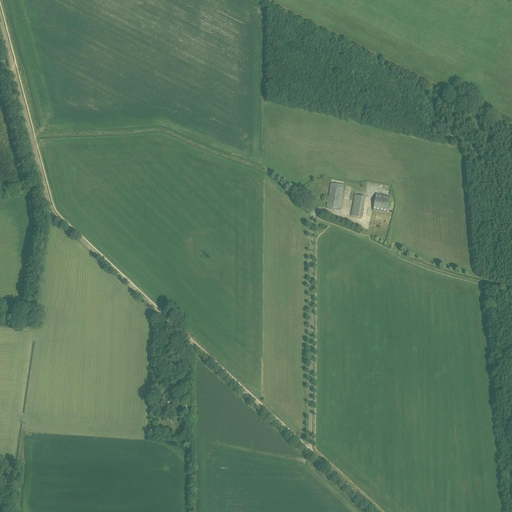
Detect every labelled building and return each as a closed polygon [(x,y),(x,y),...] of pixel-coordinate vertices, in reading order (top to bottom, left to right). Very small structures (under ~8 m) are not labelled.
[(339,209),(344,186),(331,183),(327,207),(339,209)] [(390,196),(376,194),(373,210),(387,213),(390,196)] [(365,197),(355,195),(351,216),(361,218),(365,197)] [(168,402),(178,399),(177,395),(174,396),(174,394),(166,397),(168,402)] [(158,413),(165,411),(163,401),(156,403),(158,413)]
